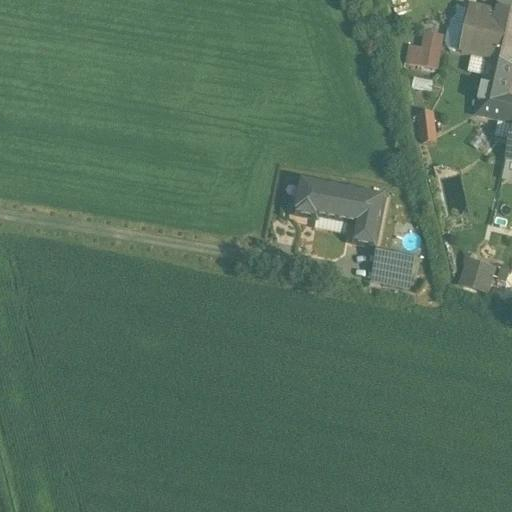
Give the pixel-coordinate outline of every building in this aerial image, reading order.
[(501,0),(463,0),(462,7),(497,16),(499,7),(501,0)] [(511,0),(501,0),(499,7),(511,10),(511,0)] [(498,18),(472,12),(462,58),(489,64),(511,69),(511,18),(499,15),(498,18)] [(408,67),(437,72),(442,40),(425,37),(422,53),(411,51),(408,67)] [(511,101),(506,100),(511,70),(511,69),(489,64),(477,118),(511,126),(511,101)] [(385,202),(304,186),(298,215),(304,216),(303,222),(319,225),(321,220),(362,228),(358,247),(376,251),(385,202)] [(499,272),(472,265),(464,294),(493,301),(499,272)] [(415,275),(382,269),(379,285),(412,291),(415,275)]
